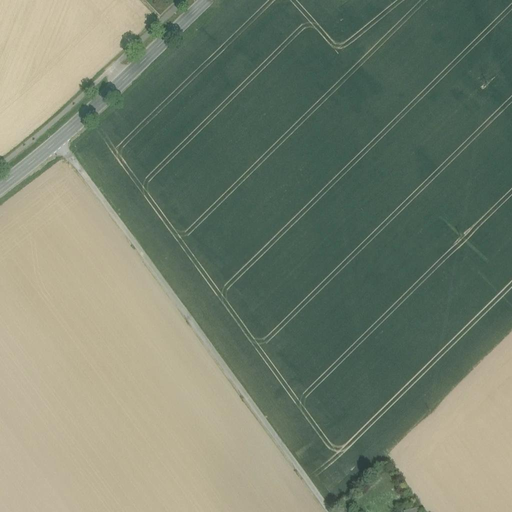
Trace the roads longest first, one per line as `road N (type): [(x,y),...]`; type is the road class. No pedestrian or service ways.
road 1 (unclassified): [(327,511),(57,141)]
road 2 (secondary): [(207,0),(57,141)]
